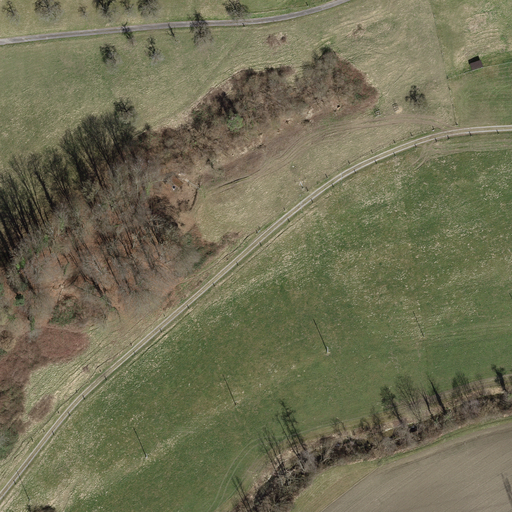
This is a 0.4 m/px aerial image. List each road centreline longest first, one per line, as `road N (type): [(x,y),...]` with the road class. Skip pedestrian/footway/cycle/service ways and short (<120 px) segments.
road 1 (track): [(511,126),(439,133),(365,163),(311,198),(83,397),(0,501)]
road 2 (residential): [(339,0),(299,13),(0,41)]
